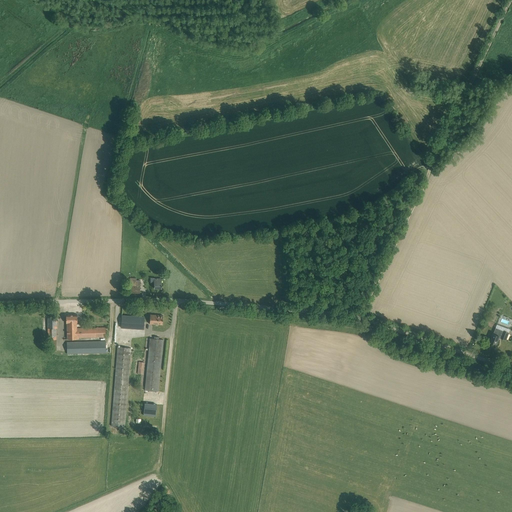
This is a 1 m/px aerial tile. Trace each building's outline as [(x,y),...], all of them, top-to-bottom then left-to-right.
[(140,293),(140,288),(140,280),(136,280),(136,278),(130,278),(129,292),(140,293)] [(66,315),(66,317),(66,323),(67,323),(68,339),(79,339),(79,337),(106,336),(105,327),(77,328),(76,323),(77,323),(77,314),(66,315)] [(150,314),(150,323),(162,324),(163,315),(150,314)] [(122,316),(122,321),(121,328),(143,329),(144,317),(122,316)] [(48,318),(48,339),(56,339),(56,328),(57,328),(57,318),(48,318)] [(497,324),(495,329),(490,341),(493,342),(493,343),(496,344),(497,344),(499,337),(506,340),(510,329),(497,324)] [(145,390),(158,392),(163,340),(159,339),(159,337),(154,336),(154,338),(150,338),(145,390)] [(106,341),(67,342),(67,354),(106,353),(106,341)] [(125,427),(131,348),(117,347),(111,426),(125,427)] [(156,416),(157,403),(145,402),(144,415),(156,416)]
